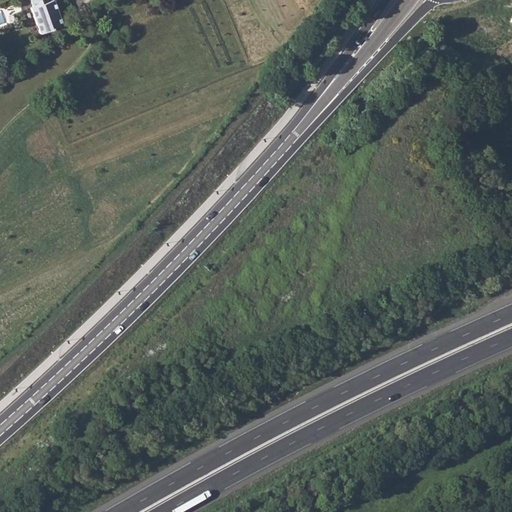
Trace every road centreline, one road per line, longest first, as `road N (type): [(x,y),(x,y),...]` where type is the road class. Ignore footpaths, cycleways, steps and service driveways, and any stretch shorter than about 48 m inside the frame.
road 1 (secondary): [(0,429),(95,346),(381,44),(434,0)]
road 2 (secondary): [(390,0),(264,156),(0,419)]
road 3 (motorway): [(511,314),(316,406),(122,511)]
road 4 (motorway): [(165,511),(511,337)]
